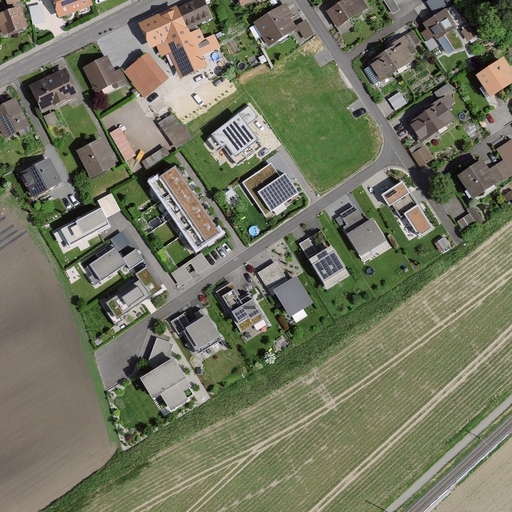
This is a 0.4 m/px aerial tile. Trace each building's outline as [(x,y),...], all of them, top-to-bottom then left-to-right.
[(48,0),(55,20),(89,9),(86,0),(48,0)] [(160,58),(169,54),(179,79),(207,66),(203,57),(219,50),(212,36),(202,41),(198,30),(186,35),(184,30),(209,19),(200,0),(199,0),(187,5),(173,11),(172,8),(149,18),(138,23),(149,50),(155,47),(160,58)] [(232,0),(239,11),(257,0),(232,0)] [(302,14),(292,0),(274,0),(267,4),(272,12),(251,24),(267,50),(295,33),(289,22),(302,14)] [(358,0),(355,2),(353,0),(343,0),(324,12),(336,31),(369,10),(362,0),(358,0)] [(433,0),(426,5),(434,17),(421,26),(425,32),(419,36),(425,45),(432,40),(435,45),(457,31),(444,11),(447,8),(441,0),(433,0)] [(42,1),(29,4),(34,23),(47,20),(42,1)] [(25,30),(16,9),(0,15),(0,33),(2,39),(25,30)] [(469,40),(477,35),(469,22),(461,27),(469,40)] [(311,36),(303,24),(296,29),(304,41),(311,36)] [(418,45),(410,33),(398,41),(390,47),(391,48),(377,58),(364,66),(377,86),(413,63),(409,57),(417,52),(414,48),(418,45)] [(145,54),(123,74),(121,70),(113,74),(104,58),(82,69),(94,94),(111,86),(113,92),(129,84),(144,101),(166,81),(161,76),(163,74),(145,54)] [(509,75),(500,61),(472,80),(479,91),(481,90),(487,100),(511,85),(506,77),(509,75)] [(28,89),(40,114),(76,96),(64,72),(28,89)] [(454,94),(449,85),(432,96),(436,102),(427,108),(429,111),(408,125),(410,127),(408,129),(418,145),(453,122),(446,111),(456,105),(450,96),(454,94)] [(401,90),(389,97),(396,109),(408,102),(401,90)] [(14,101),(0,107),(0,132),(3,139),(26,127),(14,101)] [(250,103),(207,136),(218,151),(223,146),(237,165),(264,144),(249,125),(260,117),(250,103)] [(173,114),(159,123),(176,149),(192,138),(182,123),(180,125),(173,114)] [(55,124),(51,116),(43,120),(47,128),(55,124)] [(133,159),(117,131),(108,136),(125,164),(133,159)] [(112,169),(99,142),(74,154),(87,181),(112,169)] [(511,143),(511,142),(496,152),(505,165),(511,160),(511,143)] [(421,166),(434,158),(425,143),(412,151),(421,166)] [(142,165),(146,171),(168,156),(164,150),(142,165)] [(224,235),(175,160),(145,180),(153,191),(165,210),(177,227),(188,244),(195,254),(224,235)] [(58,185),(46,161),(23,172),(25,176),(20,178),(30,199),(58,185)] [(272,162),(242,182),(268,221),(303,198),(285,171),(279,174),(272,162)] [(487,173),(479,162),(455,179),(470,201),(494,185),(496,188),(511,177),(502,163),(487,173)] [(411,192),(402,177),(379,191),(389,207),(393,204),(401,216),(406,213),(420,235),(434,226),(418,201),(407,208),(401,198),(411,192)] [(100,198),(109,215),(122,208),(112,191),(100,198)] [(357,206),(341,216),(350,230),(347,232),(361,256),(387,240),(373,217),(366,221),(357,206)] [(101,209),(61,230),(70,247),(110,226),(101,209)] [(473,225),(467,216),(457,223),(462,232),(473,225)] [(317,252),(308,238),(300,243),(308,257),(317,252)] [(121,257),(114,247),(88,265),(94,274),(91,276),(97,285),(125,266),(128,270),(144,259),(136,246),(121,257)] [(334,248),(311,263),(323,281),(346,266),(334,248)] [(277,260),(257,271),(267,288),(272,285),(291,316),(312,303),(295,274),(288,278),(277,260)] [(147,271),(118,292),(123,299),(117,303),(126,315),(160,290),(147,271)] [(232,283),(217,292),(242,333),(267,319),(250,291),(240,297),(232,283)] [(182,313),(170,321),(177,333),(184,329),(198,353),(222,339),(204,308),(196,313),(199,318),(189,324),(182,313)] [(167,339),(144,353),(150,362),(172,349),(167,339)] [(196,373),(183,352),(150,371),(163,392),(196,373)]
